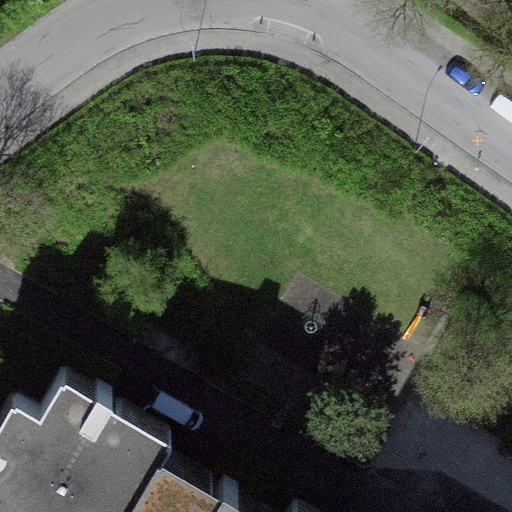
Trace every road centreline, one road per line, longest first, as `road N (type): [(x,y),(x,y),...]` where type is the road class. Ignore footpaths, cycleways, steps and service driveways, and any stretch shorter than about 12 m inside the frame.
road 1 (residential): [(511,140),(303,0)]
road 2 (residential): [(159,0),(117,19),(0,101)]
